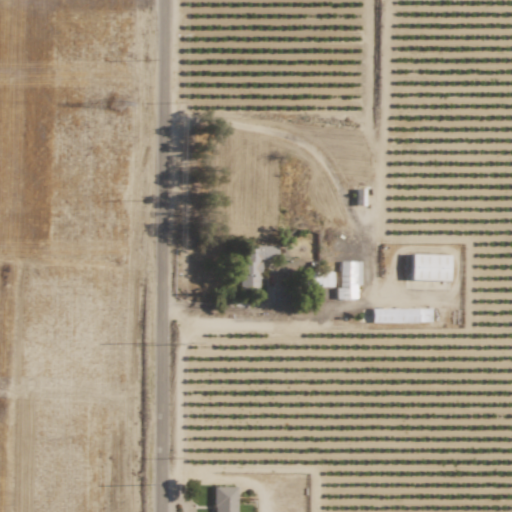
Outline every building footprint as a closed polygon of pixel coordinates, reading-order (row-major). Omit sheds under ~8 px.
[(353,205),(362,205),(363,189),(353,188),(353,205)] [(242,246),(241,262),(236,261),(236,289),(256,289),(257,259),(273,259),(274,247),(242,246)] [(407,280),(446,281),(446,255),(407,254),(407,280)] [(333,299),(357,300),(358,261),(338,261),(338,289),(333,289),(333,299)] [(305,287),(330,287),(330,271),(304,272),(305,287)] [(429,308),(369,309),(369,323),(429,322),(429,308)] [(211,511),(233,511),(234,486),(212,486),(211,511)]
